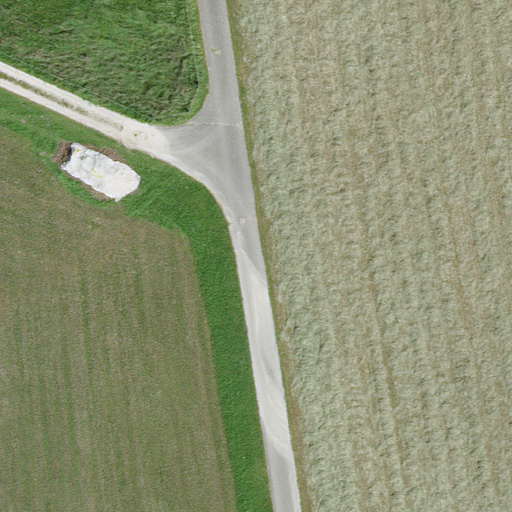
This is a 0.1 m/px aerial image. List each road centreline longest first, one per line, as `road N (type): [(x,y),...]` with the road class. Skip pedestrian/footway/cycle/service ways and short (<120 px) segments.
road 1 (track): [(210,0),(287,511)]
road 2 (track): [(236,183),(0,79)]
